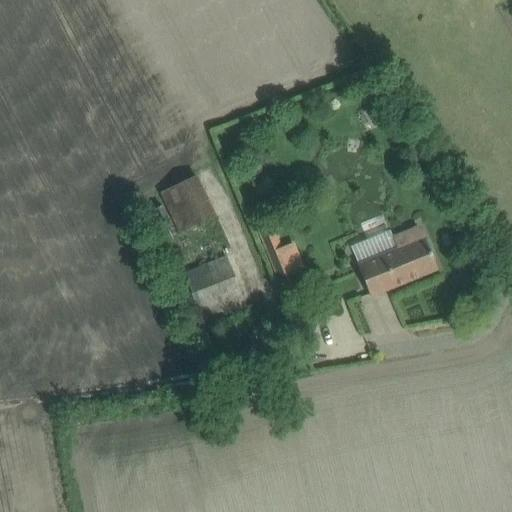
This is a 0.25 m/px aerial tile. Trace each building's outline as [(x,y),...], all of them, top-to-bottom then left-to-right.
[(381,109),(370,115),(376,126),(387,119),(381,109)] [(159,192),(178,233),(213,216),(193,175),(159,192)] [(161,205),(151,210),(165,241),(175,236),(161,205)] [(271,227),(257,233),(283,295),(297,289),(291,274),(304,268),(293,243),(280,248),(271,227)] [(357,265),(370,297),(436,269),(423,237),(422,238),(418,227),(392,237),(397,249),(357,265)] [(224,253),(182,271),(203,322),(245,305),(224,253)]
